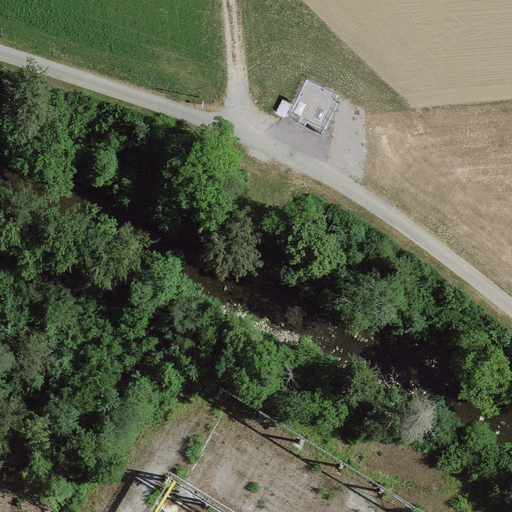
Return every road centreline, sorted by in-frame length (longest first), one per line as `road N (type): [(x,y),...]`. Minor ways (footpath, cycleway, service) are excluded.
road 1 (unclassified): [(0,47),(303,155),(511,309)]
road 2 (track): [(237,130),(227,0)]
